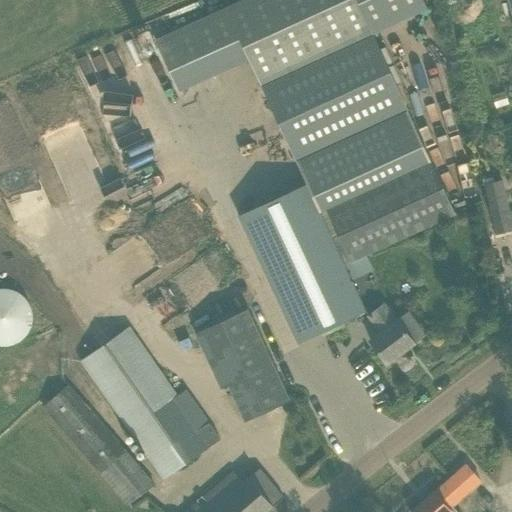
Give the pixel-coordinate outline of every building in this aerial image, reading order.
[(373,35),(373,34),(357,0),(240,0),(225,7),(249,58),(261,86),(262,86),(307,183),(238,215),(298,342),(321,332),(322,335),(344,325),(342,322),(365,311),(318,210),(324,208),(350,262),(455,214),(373,35)] [(415,18),(415,53),(441,53),(440,17),(415,18)] [(501,180),(486,184),(493,215),(497,233),(511,229),(511,210),(508,211),(501,180)] [(35,318),(35,317),(34,312),(33,307),(30,302),(27,297),(23,293),(18,291),(15,289),(8,288),(2,288),(0,288),(0,345),(5,346),(10,346),(16,345),(22,341),(25,339),(29,335),(32,330),(34,323),(35,318)] [(424,334),(407,312),(396,320),(384,304),(367,317),(379,333),(370,340),(375,347),(387,363),(413,343),(413,342),(424,334)] [(194,334),(220,388),(227,385),(245,421),(290,400),(248,308),(194,334)] [(200,428),(130,326),(80,360),(162,479),(220,439),(209,422),(200,428)] [(127,505),(155,485),(69,384),(42,407),(127,505)] [(411,511),(457,511),(452,506),(480,481),(465,464),(411,511)] [(264,511),(283,497),(270,482),(257,467),(239,482),(231,472),(182,511),(264,511)]
